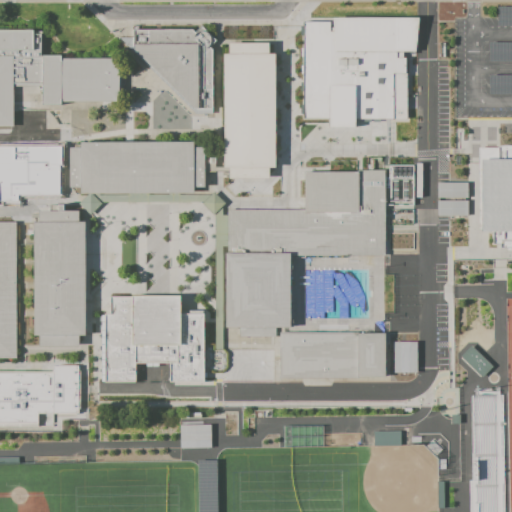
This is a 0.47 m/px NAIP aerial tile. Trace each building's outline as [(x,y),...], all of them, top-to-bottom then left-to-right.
[(511,26),(500,27),(500,8),(511,8),(511,26)] [(405,119),(405,61),(414,50),(417,17),(331,17),(332,27),(328,27),(327,22),(301,21),(302,62),(302,80),(301,117),(327,117),(328,127),(353,127),(354,118),(405,119)] [(194,114),(211,114),(211,49),(209,47),(215,41),(202,26),(195,32),(192,30),(132,31),(131,51),(145,65),(167,87),(194,114)] [(0,30),(40,30),(40,55),(41,83),(11,82),(11,55),(0,55),(0,30)] [(228,42),(269,42),(269,51),(275,51),(275,58),(274,91),(274,102),(274,146),(274,166),(268,166),(268,178),(229,178),(229,167),(223,167),(222,52),(227,51),(228,42)] [(511,62),(492,62),(492,43),(511,43),(511,62)] [(122,58),(122,75),(121,101),(70,101),(59,101),(59,104),(41,104),(41,83),(40,55),(60,54),(60,58),(122,58)] [(0,126),(12,126),(12,111),(11,82),(11,55),(0,55),(0,126)] [(511,95),(492,96),(492,76),(511,75),(511,95)] [(68,147),(79,147),(79,142),(129,141),(191,141),(192,148),(203,148),(203,167),(203,187),(193,187),(193,193),(84,193),(79,193),(79,187),(68,187),(68,147)] [(45,193),(38,193),(0,193),(0,146),(28,146),(28,143),(45,143),(45,193)] [(511,230),(481,230),(481,163),(481,161),(511,161),(511,230)] [(304,256),(303,211),(304,172),(384,171),(384,256),(304,256)] [(467,182),(436,182),(436,197),(466,198),(467,182)] [(467,200),(437,200),(436,215),(466,216),(467,200)] [(33,222),(38,222),(38,211),(79,212),(79,222),(84,222),(83,305),(83,335),(78,335),(78,346),(39,346),(39,335),(33,335),(33,222)] [(289,255),(289,244),(227,244),(227,211),(303,211),(304,256),(289,255)] [(0,221),(14,221),(14,357),(0,357),(0,221)] [(289,255),(289,327),(276,328),(276,336),(239,336),(239,328),(224,327),(224,310),(224,253),(289,255)] [(108,296),(180,295),(180,310),(202,310),(202,381),(168,382),(168,363),(157,363),(157,366),(151,366),(145,366),(144,363),(134,363),(134,382),(102,382),(102,313),(109,313),(108,305),(108,296)] [(279,332),(356,332),(356,334),(356,377),(356,379),(279,379),(279,336),(279,332)] [(385,334),(384,377),(356,377),(356,334),(385,334)] [(393,341),(393,372),(415,372),(415,341),(393,341)] [(495,368),(485,379),(463,358),(473,347),(495,368)] [(0,372),(51,372),(51,365),(76,365),(77,413),(51,413),(52,426),(0,426),(0,372)] [(502,511),(502,394),(470,394),(470,511),(502,511)] [(454,425),(454,416),(462,416),(463,425),(454,425)] [(178,425),(179,440),(179,448),(210,447),(209,424),(181,425),(178,425)] [(377,447),(376,433),(385,433),(403,432),(403,447),(377,447)] [(197,511),(197,461),(207,461),(216,461),(216,511),(197,511)]
